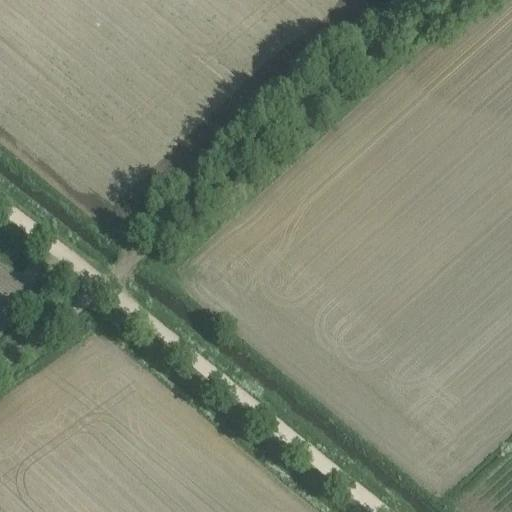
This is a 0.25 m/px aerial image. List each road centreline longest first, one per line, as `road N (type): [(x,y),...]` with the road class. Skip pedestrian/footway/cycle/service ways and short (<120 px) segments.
road 1 (track): [(100,289),(427,0)]
road 2 (track): [(100,289),(379,511)]
road 3 (track): [(100,289),(0,206)]
road 4 (track): [(0,361),(100,289)]
